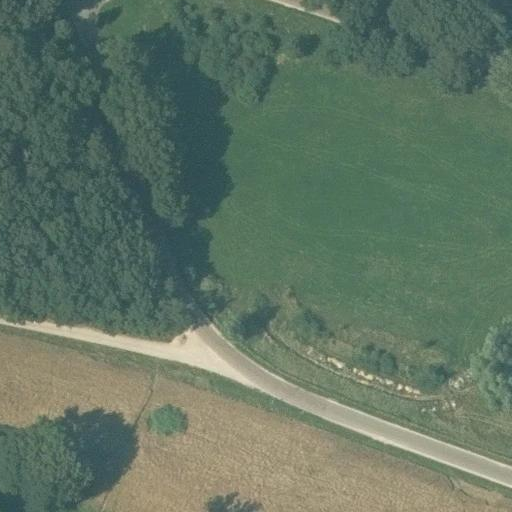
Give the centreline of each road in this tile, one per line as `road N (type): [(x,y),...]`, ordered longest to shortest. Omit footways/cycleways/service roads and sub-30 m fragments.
road 1 (unclassified): [(511,474),(300,397),(221,351),(184,304),(159,252),(108,77),(70,1)]
road 2 (unclassified): [(511,66),(300,0)]
